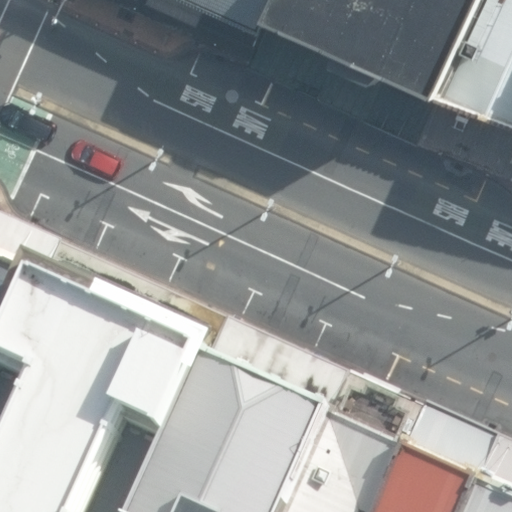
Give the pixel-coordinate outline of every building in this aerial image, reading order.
[(206,0),(275,29),(288,0),(206,0)] [(288,0),(275,29),(445,105),(490,0),(288,0)] [(511,129),(511,0),(490,0),(445,105),(511,129)] [(0,392),(46,290),(0,269),(0,392)] [(0,511),(154,511),(223,367),(46,290),(0,392),(0,511)] [(298,511),(339,421),(223,367),(154,511),(298,511)] [(387,511),(413,457),(339,421),(298,511),(387,511)] [(478,511),(487,491),(413,457),(387,511),(478,511)] [(511,511),(511,501),(487,491),(478,511),(511,511)]
